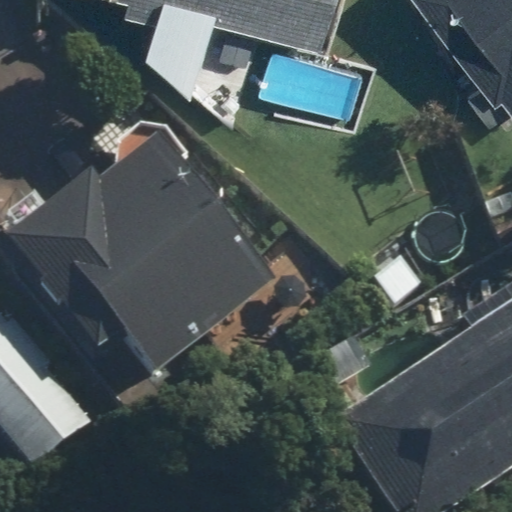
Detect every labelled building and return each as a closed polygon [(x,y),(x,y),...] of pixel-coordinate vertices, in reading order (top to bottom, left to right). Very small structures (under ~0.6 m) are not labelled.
[(327,0),(113,0),(112,4),(169,20),(174,3),(315,43),(327,0)] [(511,0),(413,0),(486,101),(495,95),(511,118),(511,0)] [(80,189),(0,254),(0,280),(82,379),(110,356),(143,396),(267,294),(146,149),(87,198),(80,189)] [(362,511),(469,511),(511,483),(511,315),(318,448),(362,511)] [(0,470),(20,493),(80,441),(32,388),(40,381),(2,338),(0,340),(0,470)]
